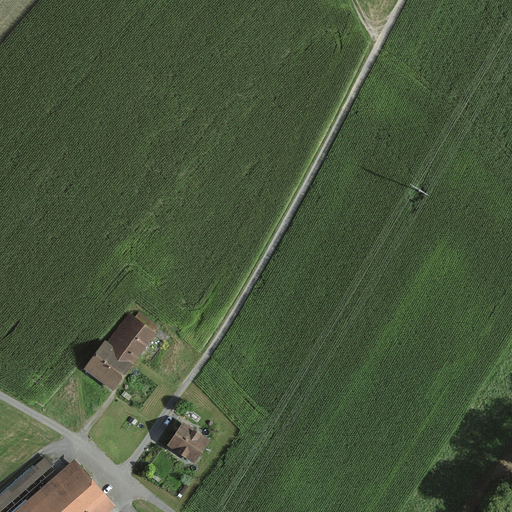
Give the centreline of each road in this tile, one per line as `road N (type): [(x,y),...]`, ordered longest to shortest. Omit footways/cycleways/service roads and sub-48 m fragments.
road 1 (track): [(377,43),(279,235),(121,473)]
road 2 (track): [(169,511),(0,394)]
